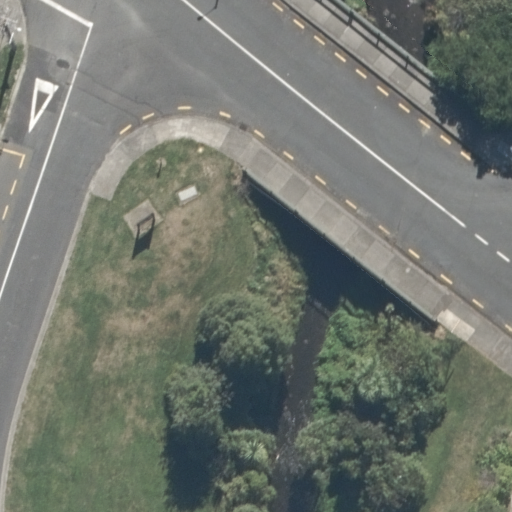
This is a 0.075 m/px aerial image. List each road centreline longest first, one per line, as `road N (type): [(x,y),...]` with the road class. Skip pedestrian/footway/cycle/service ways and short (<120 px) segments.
road 1 (residential): [(511,263),(183,0)]
road 2 (residential): [(0,296),(100,0)]
